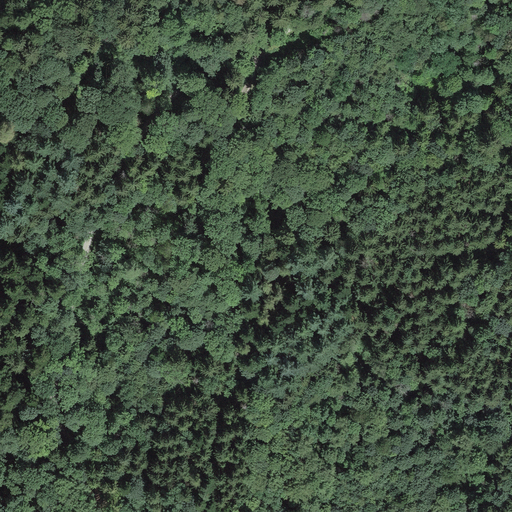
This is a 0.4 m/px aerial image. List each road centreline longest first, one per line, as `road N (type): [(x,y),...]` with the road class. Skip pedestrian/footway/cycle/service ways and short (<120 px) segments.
road 1 (track): [(330,0),(256,36),(168,99),(120,163),(98,210),(63,330),(54,401),(56,427),(91,511)]
road 2 (track): [(317,511),(239,354),(198,200),(207,156),(262,56),(256,36),(276,0)]
road 3 (track): [(0,451),(41,461),(100,511)]
